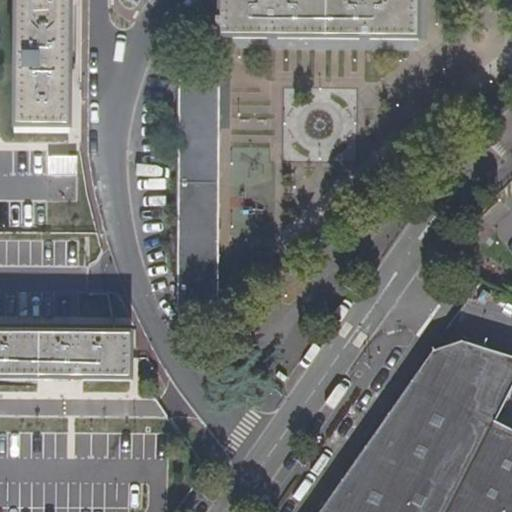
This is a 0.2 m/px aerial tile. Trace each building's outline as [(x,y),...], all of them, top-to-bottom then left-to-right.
[(15,0),(14,132),(69,133),(70,66),(70,0),(15,0)] [(218,0),(218,40),(268,40),(317,40),(367,40),(416,40),(416,0),(218,0)] [(357,82),(359,51),(332,49),(331,66),(342,67),(341,82),(357,82)] [(219,108),(219,78),(178,77),(176,309),(218,308),(219,108)] [(49,157),(49,174),(77,175),(77,157),(49,157)] [(0,380),(70,381),(130,381),(130,334),(0,333),(0,380)] [(511,511),(511,429),(495,421),(511,385),(511,353),(462,337),(434,346),(317,511),(511,511)] [(38,453),(65,453),(66,425),(26,425),(26,427),(0,426),(0,447),(38,448),(38,453)]
